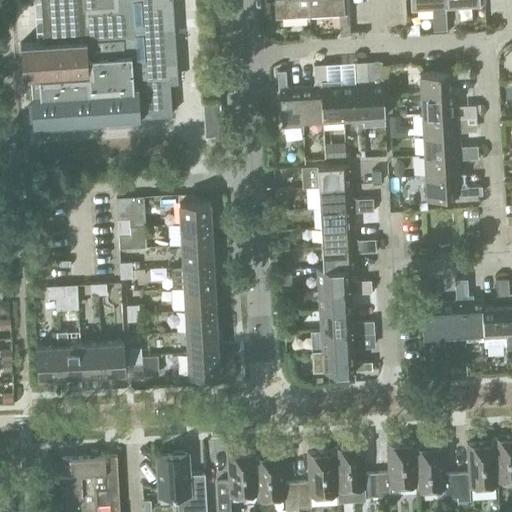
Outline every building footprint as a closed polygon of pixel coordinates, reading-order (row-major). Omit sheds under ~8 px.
[(35,0),(39,45),(15,47),(15,49),(17,49),(19,78),(17,79),(17,81),(25,80),(28,124),(170,115),(166,60),(175,59),(171,0),(35,0)] [(275,0),(276,17),(310,15),(309,0),(275,0)] [(309,0),(310,15),(345,13),(344,0),(309,0)] [(411,0),(412,10),(446,8),(445,0),(411,0)] [(445,0),(446,8),(480,6),(479,0),(445,0)] [(355,62),(356,71),(368,70),(368,62),(355,62)] [(328,72),(327,64),(314,64),(315,73),(328,72)] [(470,69),(420,72),(421,93),(454,91),(454,78),(470,78),(470,69)] [(285,70),(277,70),(278,88),(281,88),(282,120),(304,119),(302,87),(286,88),(285,70)] [(368,70),(356,71),(356,79),(369,78),(368,70)] [(315,82),(328,81),(328,72),(315,73),(315,82)] [(363,84),(364,116),(386,115),(384,82),(363,84)] [(345,117),(364,116),(363,84),(343,85),(345,117)] [(324,118),(345,117),(343,85),(322,86),(324,118)] [(322,86),(305,87),(302,87),(304,119),(324,118),(322,86)] [(422,114),(456,112),(454,91),(421,93),(422,114)] [(460,118),(469,118),(468,105),(460,105),(460,118)] [(468,105),(469,118),(477,118),(476,105),(468,105)] [(424,134),(457,133),(456,112),(422,114),(424,134)] [(220,125),(204,126),(205,136),(221,135),(220,125)] [(399,126),(390,126),(390,136),(406,135),(406,125),(399,126)] [(425,154),(458,152),(457,133),(424,134),(425,154)] [(333,143),(325,144),(325,152),(334,151),(333,143)] [(471,146),(471,159),(479,159),(479,145),(471,146)] [(463,159),(471,159),(471,146),(463,146),(463,159)] [(426,175),(464,172),(459,173),(458,152),(425,154),(426,175)] [(320,186),(352,185),(351,164),(319,166),(320,186)] [(380,170),(372,170),(372,183),(380,182),(380,170)] [(464,172),(426,175),(427,196),(460,194),(460,195),(480,194),(480,185),(467,186),(464,183),(464,172)] [(320,186),(321,207),(353,205),(352,185),(320,186)] [(357,198),(357,212),(366,212),(365,198),(357,198)] [(366,212),(374,212),(373,198),(365,198),(366,212)] [(179,224),(210,222),(209,199),(178,200),(179,224)] [(354,226),(353,212),(353,205),(321,207),(322,228),(354,226)] [(117,226),(130,225),(130,218),(117,219),(117,226)] [(181,244),(212,243),(210,222),(179,224),(181,244)] [(354,226),(322,228),(323,248),(355,246),(354,226)] [(287,232),(277,232),(278,246),(288,245),(287,232)] [(368,238),(360,239),(361,251),(369,251),(368,238)] [(377,251),(376,239),(368,238),(369,251),(377,251)] [(182,266),(213,264),(212,243),(181,244),(182,266)] [(356,266),(355,252),(355,246),(323,248),(324,268),(350,267),(356,266)] [(141,261),(119,262),(120,269),(133,269),(133,267),(141,267),(141,261)] [(183,288),(214,286),(213,264),(182,266),(183,288)] [(351,287),(350,267),(324,268),(318,268),(319,288),(351,287)] [(455,286),(468,285),(467,277),(454,278),(455,286)] [(364,293),(372,293),(372,279),(364,280),(364,293)] [(355,280),(356,294),(364,293),(364,280),(355,280)] [(419,280),(418,280),(418,288),(419,288),(427,287),(427,280),(426,280),(419,280)] [(98,282),(90,283),(91,295),(98,295),(98,282)] [(108,294),(107,282),(98,282),(98,295),(108,294)] [(497,283),(497,292),(510,291),(510,282),(497,283)] [(56,285),(57,296),(65,296),(64,284),(56,285)] [(49,297),(57,296),(56,285),(48,285),(49,297)] [(455,286),(455,294),(468,294),(468,285),(455,286)] [(184,310),(215,308),(214,286),(183,288),(184,310)] [(352,308),(352,294),(351,287),(319,288),(320,309),(352,308)] [(510,291),(497,292),(498,300),(511,300),(510,291)] [(486,331),(484,305),(484,300),(463,301),(465,332),(486,331)] [(465,332),(463,301),(443,302),(445,334),(465,332)] [(424,335),(445,334),(443,302),(422,303),(424,335)] [(504,304),(484,305),(487,349),(507,348),(504,304)] [(186,331),(217,330),(215,308),(184,310),(186,331)] [(354,328),(352,308),(320,309),(321,330),(354,328)] [(358,321),(359,335),(367,335),(367,321),(358,321)] [(367,335),(375,335),(375,321),(367,321),(367,335)] [(322,350),(355,349),(354,328),(321,330),(322,350)] [(66,330),(57,331),(58,345),(60,375),(82,374),(80,343),(67,344),(66,330)] [(187,352),(218,350),(217,330),(186,331),(187,352)] [(102,342),(103,373),(126,371),(124,341),(102,342)] [(82,374),(103,373),(102,342),(80,343),(82,374)] [(38,377),(60,375),(58,345),(36,346),(38,377)] [(322,350),(312,351),(313,372),(373,368),(372,360),(355,361),(355,349),(322,350)] [(218,350),(187,352),(188,374),(219,372),(218,350)] [(131,355),(128,355),(129,377),(144,376),(143,361),(140,361),(140,355),(140,354),(131,355)] [(511,435),(494,437),(494,442),(496,477),(511,476),(511,435)] [(390,494),(389,484),(417,482),(415,446),(414,441),(387,442),(389,472),(376,472),(378,495),(390,494)] [(496,482),(496,477),(494,442),(466,443),(468,473),(456,474),(457,497),(457,500),(469,499),(468,483),(496,482)] [(378,495),(376,472),(364,473),(363,444),(335,446),(335,450),(338,487),(365,485),(365,496),(378,495)] [(457,497),(456,474),(445,474),(444,444),(415,446),(417,482),(417,487),(446,486),(446,497),(457,497)] [(226,451),(228,480),(217,481),(219,511),(232,510),(231,494),(258,492),(256,455),(255,450),(226,451)] [(338,492),(338,487),(335,450),(307,452),(308,481),(297,482),(299,510),(310,509),(309,493),(338,492)] [(190,477),(188,453),(157,455),(159,495),(183,493),(184,511),(207,511),(205,476),(190,477)] [(299,510),(297,482),(285,483),(283,453),(256,455),(258,492),(258,497),(285,496),(286,510),(299,510)] [(120,511),(117,455),(62,459),(62,467),(58,467),(61,511),(120,511)]
